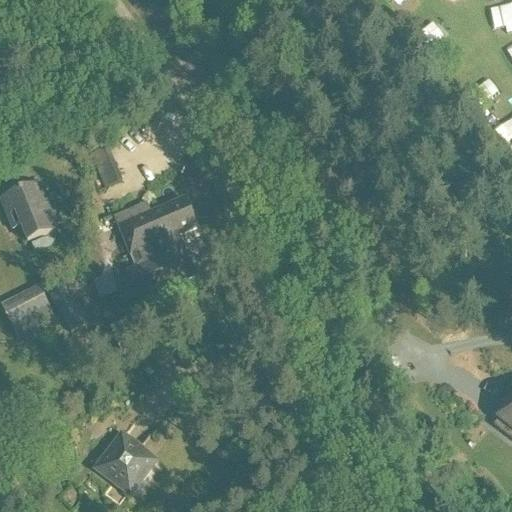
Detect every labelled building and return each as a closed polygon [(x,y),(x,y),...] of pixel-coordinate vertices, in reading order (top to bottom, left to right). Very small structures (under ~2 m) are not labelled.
[(118,174),(100,181),(105,193),(123,185),(118,174)] [(15,216),(27,245),(58,232),(39,188),(0,203),(7,220),(15,216)] [(181,238),(197,232),(184,201),(141,219),(139,212),(117,221),(125,241),(119,245),(121,249),(127,247),(132,257),(153,249),(158,261),(130,272),(140,297),(196,275),(181,238)] [(36,290),(1,309),(19,341),(54,322),(36,290)] [(53,306),(71,336),(87,327),(69,297),(53,306)] [(143,314),(110,329),(118,347),(121,354),(155,340),(149,326),(143,314)] [(511,404),(502,418),(511,425),(511,404)] [(154,462),(123,440),(101,471),(132,493),(133,491),(136,493),(147,479),(144,476),(154,462)]
